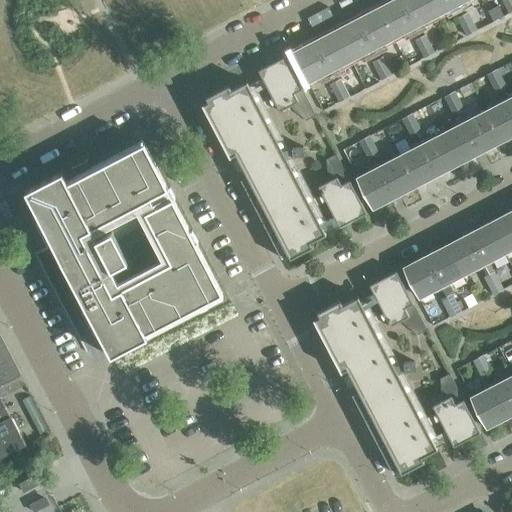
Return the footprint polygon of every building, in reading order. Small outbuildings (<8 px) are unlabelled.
[(378,8),(392,37),(414,26),(400,0),(391,0),(392,1),(378,8)] [(400,0),(414,26),(434,15),(426,0),(400,0)] [(426,0),(434,15),(456,4),(454,0),(426,0)] [(356,18),(371,48),(392,37),(378,8),(364,16),(363,15),(356,18)] [(462,27),(472,22),(467,13),(458,18),(462,27)] [(334,31),(349,59),(371,48),(356,18),(349,22),(349,23),(334,31)] [(462,27),(467,36),(476,31),(472,22),(462,27)] [(321,36),(312,41),(328,70),(349,59),(334,31),(321,38),(321,36)] [(420,49),(429,44),(425,35),(415,40),(420,49)] [(307,81),(328,70),(312,41),(306,44),(306,45),(292,53),(307,81)] [(420,49),(424,58),(434,53),(429,44),(420,49)] [(315,115),(285,57),(285,56),(258,70),(279,111),(290,106),(306,120),(315,115)] [(378,72),(387,67),(383,57),(373,62),(378,72)] [(378,72),(382,80),(392,75),(387,67),(378,72)] [(485,75),(490,84),(500,79),(495,70),(485,75)] [(500,79),(490,84),(495,93),(504,88),(500,79)] [(334,93),(344,88),(340,80),(330,84),(334,93)] [(260,108),(248,84),(247,82),(230,90),(228,87),(229,86),(229,85),(205,97),(208,102),(203,105),(203,104),(202,104),(216,131),(260,108)] [(334,93),(339,102),(349,97),(344,88),(334,93)] [(443,97),(448,106),(458,101),(453,92),(443,97)] [(458,101),(448,106),(453,115),(463,109),(458,101)] [(484,112),(499,142),(511,135),(511,134),(511,133),(511,114),(505,101),(484,112)] [(260,108),(216,131),(229,157),(230,157),(230,156),(235,154),(274,134),(260,108)] [(484,112),(462,123),(477,152),(488,146),(489,147),(499,142),(484,112)] [(400,119),(405,128),(415,123),(410,114),(400,119)] [(415,123),(405,128),(410,137),(419,132),(415,123)] [(442,134),(458,163),(469,157),(469,156),(477,152),(462,123),(442,134)] [(274,134),(235,154),(247,177),(242,179),(241,179),(254,205),(299,182),(274,134)] [(442,134),(420,145),(436,173),(445,168),(446,169),(458,163),(442,134)] [(358,141),(363,150),(372,145),(367,136),(358,141)] [(56,251),(85,308),(90,305),(101,326),(96,328),(110,356),(147,337),(143,328),(152,323),(155,329),(171,320),(168,315),(177,310),(180,315),(197,307),(194,301),(203,296),(206,302),(222,294),(196,244),(191,246),(185,236),(190,233),(173,199),(175,198),(170,187),(167,189),(143,143),(127,151),(130,157),(121,162),(118,156),(102,164),(105,170),(95,175),(92,169),(90,171),(93,176),(70,188),(61,172),(24,191),(39,219),(44,216),(55,237),(50,240),(56,251)] [(342,150),(350,165),(363,158),(355,143),(342,150)] [(372,145),(363,150),(368,159),(377,154),(372,145)] [(436,173),(420,145),(400,156),(415,185),(427,179),(426,178),(436,173)] [(292,147),(293,155),(301,154),(300,146),(292,147)] [(339,227),(366,213),(336,154),(326,159),(329,180),(318,186),(339,227)] [(400,156),(379,167),(393,195),(403,190),(404,191),(415,185),(400,156)] [(393,195),(379,167),(357,178),(372,208),(384,201),(384,200),(393,195)] [(299,182),(254,205),(267,231),(312,208),(299,182)] [(267,231),(281,258),(282,257),(282,256),(287,254),(289,259),(313,246),(312,245),(311,246),(309,242),(326,234),(312,208),(267,231)] [(488,223),(503,252),(511,247),(511,215),(509,211),(503,214),(503,215),(488,223)] [(475,229),(468,233),(484,262),(503,252),(488,223),(475,230),(475,229)] [(447,245),(462,274),(484,262),(468,233),(460,237),(460,238),(447,245)] [(432,251),(425,255),(447,297),(451,294),(453,289),(448,281),(462,274),(447,245),(432,252),(432,251)] [(438,298),(442,299),(447,297),(425,255),(417,259),(418,260),(403,267),(418,296),(432,289),(438,298)] [(427,330),(396,271),(369,285),(390,326),(401,320),(417,335),(427,330)] [(487,285),(497,281),(492,272),(482,276),(487,285)] [(487,285),(492,295),(501,290),(497,281),(487,285)] [(442,299),(447,308),(456,303),(451,294),(447,297),(442,299)] [(371,322),(359,299),(358,296),(342,305),(340,301),(340,300),(317,312),(319,316),(319,317),(314,319),(313,319),(327,346),(371,322)] [(461,311),(456,303),(447,308),(451,317),(461,311)] [(385,348),(371,322),(327,346),(340,372),(342,372),(341,371),(346,369),(385,348)] [(0,456),(25,444),(10,415),(0,396),(0,386),(21,375),(0,333),(0,456)] [(385,348),(346,369),(358,392),(353,394),(352,394),(365,420),(410,397),(385,348)] [(472,361),(477,370),(487,365),(482,356),(472,361)] [(403,362),(404,370),(413,369),(411,361),(403,362)] [(487,365),(477,370),(482,379),(492,374),(487,365)] [(449,373),(440,378),(442,400),(432,405),(453,446),(480,432),(449,373)] [(511,376),(492,387),(507,415),(511,412),(511,376)] [(471,398),(486,428),(498,421),(498,420),(507,415),(492,387),(471,398)] [(424,423),(410,397),(365,420),(379,446),(424,423)] [(379,446),(393,472),(394,472),(393,471),(398,468),(401,473),(424,461),(423,460),(423,461),(421,457),(437,449),(424,423),(379,446)] [(34,478),(20,486),(23,491),(37,484),(34,478)] [(45,498),(30,506),(33,511),(47,503),(45,498)]
